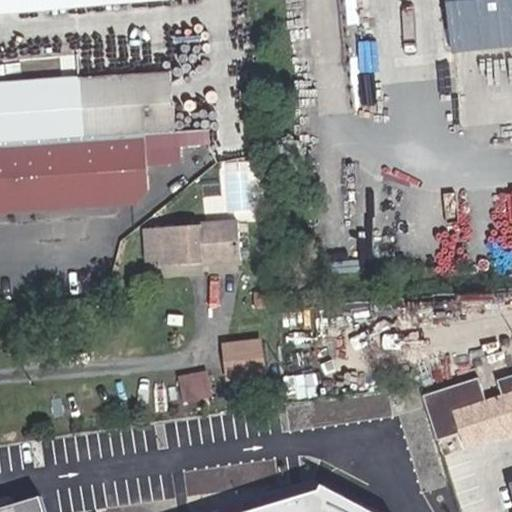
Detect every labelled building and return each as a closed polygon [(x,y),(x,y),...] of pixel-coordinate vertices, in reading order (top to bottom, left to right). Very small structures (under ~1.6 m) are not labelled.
[(0,0),(0,12),(143,0),(0,0)] [(511,0),(367,0),(380,121),(461,113),(456,54),(511,48),(511,0)] [(174,106),(172,71),(79,78),(82,141),(86,208),(137,205),(149,193),(147,166),(167,165),(168,160),(178,159),(176,132),(188,131),(189,143),(207,142),(206,130),(213,129),(211,104),(174,106)] [(79,78),(0,83),(0,146),(82,141),(79,78)] [(86,208),(82,141),(0,146),(0,213),(56,210),(86,208)] [(162,265),(240,259),(237,221),(147,229),(149,262),(162,261),(162,265)] [(266,375),(263,344),(228,347),(231,378),(266,375)] [(209,370),(182,374),(186,400),(213,396),(209,370)] [(511,391),(454,411),(466,447),(511,431),(511,391)] [(316,485),(321,483),(316,465),(311,466),(316,485)] [(373,511),(323,485),(321,490),(248,511),(45,511),(41,497),(0,509),(0,511),(373,511)]
